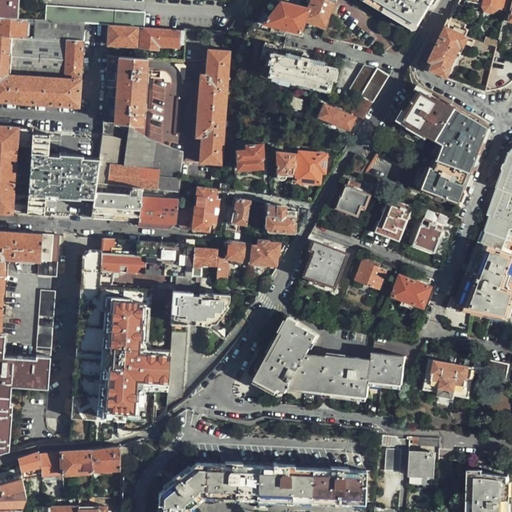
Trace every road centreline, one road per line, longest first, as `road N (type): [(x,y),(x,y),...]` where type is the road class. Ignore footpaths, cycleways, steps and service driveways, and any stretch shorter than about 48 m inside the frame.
road 1 (residential): [(445,0),(317,209),(251,342),(206,396),(511,447)]
road 2 (residential): [(56,419),(70,226)]
road 3 (residential): [(0,114),(90,119),(95,48)]
